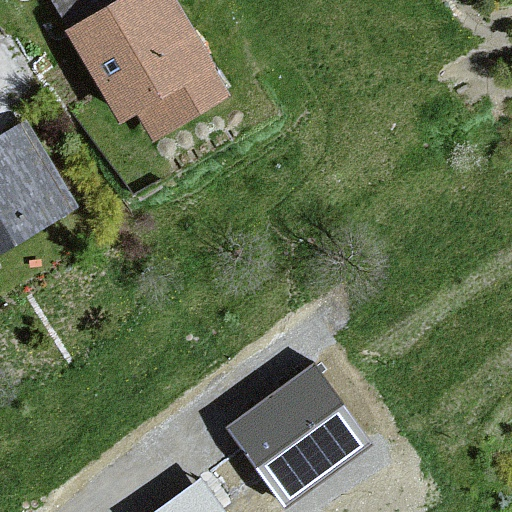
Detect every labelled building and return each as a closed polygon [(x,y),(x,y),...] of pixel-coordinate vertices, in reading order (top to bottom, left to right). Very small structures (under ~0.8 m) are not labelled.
[(58,0),(68,19),(107,0),(58,0)] [(184,0),(156,0),(91,42),(170,163),(255,108),(184,0)] [(36,133),(0,157),(0,286),(97,218),(36,133)] [(218,403),(277,500),(377,440),(318,343),(218,403)] [(138,511),(230,511),(208,465),(133,501),(138,511)]
